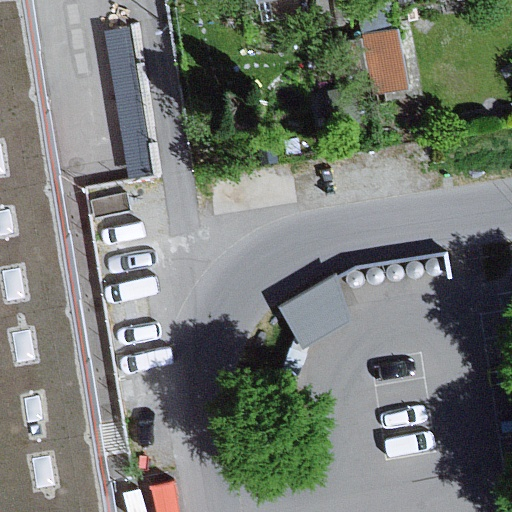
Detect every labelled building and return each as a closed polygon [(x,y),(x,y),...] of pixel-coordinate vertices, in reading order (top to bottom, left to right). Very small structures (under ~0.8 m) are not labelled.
[(134,511),(44,0),(0,0),(0,511),(134,511)] [(405,28),(365,35),(376,95),(416,88),(405,28)] [(357,84),(328,88),(334,127),(362,123),(357,84)] [(430,276),(432,277),(435,278),(439,278),(441,276),(444,274),(445,271),(445,268),(445,265),(443,263),(441,261),(438,259),(435,259),(432,260),(430,262),(428,264),(427,267),(427,270),(428,273),(430,276)] [(410,279),(412,281),(415,282),(419,281),(421,280),(424,278),(425,275),(425,272),(425,269),(423,266),(421,264),(418,263),(415,263),(412,264),(410,265),(408,268),(407,271),(407,274),(408,277),(410,279)] [(390,282),(393,283),(396,284),(399,284),(402,282),(404,280),(405,277),(406,274),(405,271),(403,269),(401,267),(398,266),(395,265),(392,266),(390,268),(388,270),(387,273),(387,276),(388,279),(390,282)] [(370,285),(373,286),(376,287),(379,287),(382,285),(384,283),(385,280),(386,277),(385,274),(384,272),(381,270),(378,269),(375,268),(372,269),(370,271),(368,273),(367,276),(367,279),(368,282),(370,285)] [(351,287),(353,289),(356,290),(359,289),(362,288),(364,286),(366,283),(366,280),(366,277),(364,275),(362,272),(359,271),(356,271),(353,272),(350,274),(349,276),(348,279),(348,282),(349,285),(351,287)] [(340,274),(282,308),(309,351),(358,321),(341,277),(340,274)]
